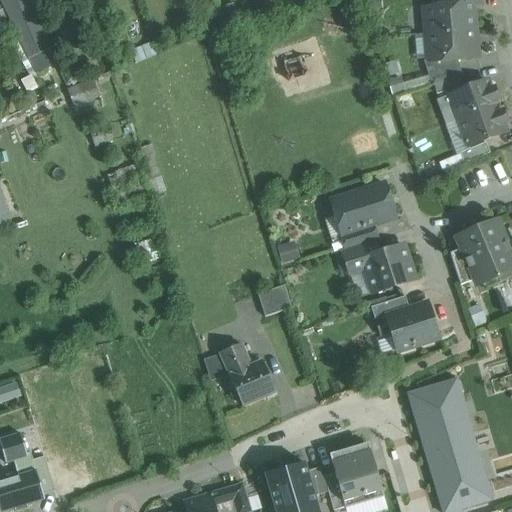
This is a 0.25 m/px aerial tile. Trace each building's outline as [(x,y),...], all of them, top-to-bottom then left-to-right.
[(50,50),(29,0),(0,0),(11,21),(30,60),(43,54),(50,50)] [(0,0),(0,2),(0,3),(0,20),(2,25),(11,21),(0,0)] [(451,6),(425,9),(427,34),(475,30),(473,7),(473,5),(451,6)] [(0,20),(0,48),(11,42),(2,25),(0,20)] [(475,30),(427,34),(429,61),(429,63),(458,61),(477,59),(475,30)] [(43,54),(30,60),(37,74),(51,68),(43,54)] [(458,61),(429,63),(429,61),(424,62),(432,84),(461,76),(462,76),(458,61)] [(461,76),(434,84),(437,95),(449,92),(464,88),(461,76)] [(93,81),(69,91),(75,108),(100,98),(93,81)] [(488,82),(450,96),(449,92),(437,95),(449,125),(459,121),(497,108),(495,101),(498,100),(495,90),(491,91),(488,82)] [(497,108),(459,121),(469,147),(506,133),(503,124),(507,123),(503,113),(500,114),(497,108)] [(108,126),(90,132),(95,147),(113,142),(108,126)] [(486,143),(460,154),(465,165),(491,154),(486,143)] [(140,165),(108,177),(119,209),(151,197),(140,165)] [(385,185),(332,202),(343,237),(373,227),(396,220),(385,185)] [(1,189),(0,189),(0,235),(16,230),(1,189)] [(511,260),(496,223),(459,239),(463,249),(476,280),(478,285),(511,270),(511,260)] [(373,227),(343,237),(347,250),(373,242),(377,241),(373,227)] [(347,250),(343,252),(350,275),(365,270),(362,260),(378,255),(373,242),(347,250)] [(378,255),(362,260),(365,270),(374,294),(415,281),(404,247),(378,255)] [(476,280),(463,249),(451,254),(461,286),(476,280)] [(285,287),(258,295),(265,318),(292,309),(285,287)] [(406,298),(371,309),(380,337),(391,333),(387,318),(410,311),(406,298)] [(410,311),(387,318),(391,333),(397,352),(418,346),(417,343),(438,336),(429,305),(410,311)] [(276,392),(264,363),(252,368),(241,345),(221,354),(221,356),(230,376),(231,377),(230,377),(242,407),(276,392)] [(221,356),(205,361),(211,382),(230,376),(221,356)] [(424,412),(462,401),(455,378),(417,390),(424,412)] [(0,401),(20,394),(15,381),(0,386),(0,401)] [(424,412),(416,415),(441,495),(449,493),(487,482),(462,401),(424,412)] [(0,473),(0,511),(14,511),(54,501),(41,453),(32,455),(24,426),(0,432),(0,466),(2,473),(0,473)] [(331,450),(369,441),(366,428),(328,438),(331,450)] [(370,449),(331,460),(335,474),(346,508),(346,509),(384,498),(370,449)] [(305,464),(265,476),(275,511),(319,511),(315,497),(308,472),(305,464)] [(321,468),(308,472),(315,497),(329,493),(324,477),(321,468)] [(346,508),(335,474),(324,477),(329,493),(334,511),(346,508)] [(492,501),(487,482),(449,493),(455,511),(492,501)] [(250,511),(243,486),(210,495),(211,497),(213,506),(226,502),(226,503),(234,501),(237,511),(250,511)] [(211,497),(186,504),(188,511),(187,511),(215,511),(213,506),(211,497)]
